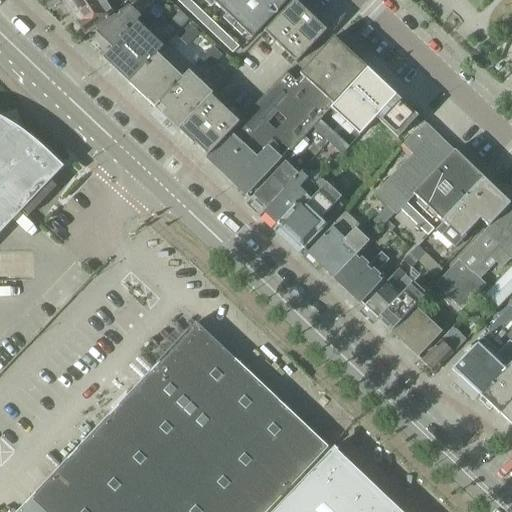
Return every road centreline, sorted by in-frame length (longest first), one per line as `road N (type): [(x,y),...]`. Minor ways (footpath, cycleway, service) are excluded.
road 1 (secondary): [(504,511),(0,23)]
road 2 (residential): [(511,143),(361,0)]
